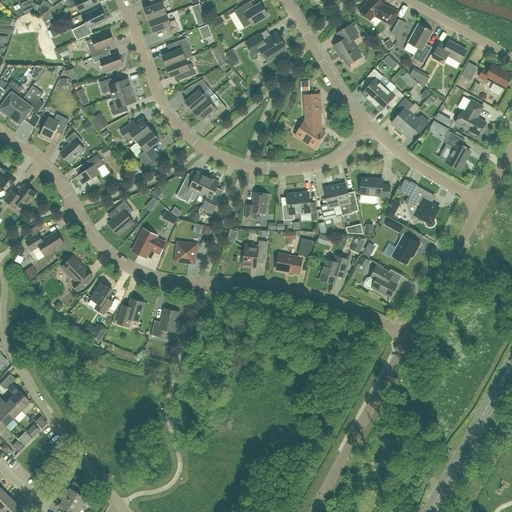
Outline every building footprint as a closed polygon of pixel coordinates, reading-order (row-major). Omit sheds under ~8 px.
[(97,4),(95,0),(65,0),(70,9),(77,6),(80,12),(97,4)] [(149,21),(167,15),(164,7),(170,5),(167,0),(153,0),(155,5),(144,9),(149,21)] [(391,25),(398,13),(374,0),(369,0),(360,10),(362,12),(360,15),(368,19),(369,18),(370,20),(374,16),(391,25)] [(265,11),(265,9),(263,5),(262,5),(261,3),(250,10),(246,4),(234,11),(244,28),(251,24),(252,25),(268,16),(265,11)] [(32,5),(23,9),(26,15),(33,12),(32,5)] [(40,16),(49,10),(42,5),(37,15),(40,16)] [(16,11),(19,18),(25,15),(21,8),(16,11)] [(77,41),(93,34),(90,28),(105,20),(99,9),(82,17),(85,24),(72,30),(77,41)] [(49,10),(40,16),(44,23),(53,18),(49,10)] [(167,15),(149,21),(153,33),(164,29),(167,36),(179,31),(175,20),(169,22),(167,15)] [(398,37),(406,24),(398,19),(391,33),(398,37)] [(222,28),(218,21),(213,24),(216,31),(222,28)] [(423,64),(432,48),(426,44),(432,32),(418,24),(408,43),(418,48),(412,58),(423,64)] [(361,57),(352,41),(358,37),(351,25),(337,33),(342,41),(333,46),(339,54),(340,54),(348,66),(361,57)] [(56,27),(49,30),(53,37),(59,34),(56,27)] [(92,57),(104,53),(102,48),(114,43),(110,31),(92,38),(96,50),(90,52),(92,57)] [(286,48),(277,33),(264,41),(259,35),(246,43),(253,55),(261,51),(267,62),(280,54),(279,53),(286,48)] [(167,67),(185,59),(192,56),(185,39),(171,44),(174,52),(162,56),(167,67)] [(467,51),(449,41),(446,46),(440,43),(432,58),(444,64),(448,56),(460,63),(467,51)] [(218,60),(224,57),(218,46),(213,49),(218,60)] [(58,50),(61,58),(68,55),(64,47),(58,50)] [(233,60),(234,54),(232,50),(225,54),(230,62),(233,60)] [(104,53),(92,57),(94,63),(101,60),(105,72),(123,65),(118,53),(106,58),(104,53)] [(387,56),(382,61),(386,65),(391,60),(387,56)] [(185,59),(167,67),(171,77),(182,73),(184,79),(196,74),(192,64),(188,65),(185,59)] [(471,81),(478,68),(468,63),(461,75),(471,81)] [(511,76),(511,75),(493,65),(489,72),(484,69),(479,77),(485,81),(486,78),(494,83),(490,90),(499,94),(503,87),(505,89),(511,76)] [(417,79),(421,72),(413,68),(409,75),(417,79)] [(371,102),(385,87),(379,82),(383,77),(374,69),(365,79),(371,84),(362,94),(371,102)] [(421,72),(417,79),(416,80),(425,85),(430,77),(421,72)] [(113,97),(132,90),(128,79),(118,82),(116,77),(99,83),(103,94),(111,91),(113,97)] [(412,79),(407,84),(411,88),(416,83),(412,79)] [(7,114),(10,117),(24,97),(18,93),(23,88),(12,80),(4,91),(10,95),(0,108),(0,109),(0,110),(1,110),(0,110),(0,112),(5,116),(7,114)] [(193,112),(208,99),(203,94),(210,88),(202,80),(190,87),(195,93),(185,102),(193,112)] [(301,91),(309,91),(309,81),(301,82),(301,91)] [(461,85),(457,90),(462,96),(467,91),(461,85)] [(385,87),(371,102),(381,111),(390,101),(395,106),(404,96),(395,88),(391,93),(385,87)] [(83,89),(77,92),(84,105),(89,103),(83,89)] [(426,99),(431,93),(426,89),(421,95),(426,99)] [(132,90),(113,97),(115,103),(110,106),(113,116),(128,111),(126,105),(136,102),(132,90)] [(214,94),(208,99),(193,112),(201,121),(210,114),(215,119),(227,108),(219,99),(214,94)] [(433,103),(438,98),(433,94),(425,102),(429,105),(432,102),(433,103)] [(321,124),(320,113),(321,113),(320,95),(304,96),(306,122),(304,121),(295,136),(316,149),(325,133),(318,129),(321,124)] [(30,102),(24,97),(10,117),(13,119),(12,121),(18,125),(19,124),(20,125),(21,124),(31,110),(36,114),(44,103),(34,96),(30,102)] [(400,130),(413,115),(408,111),(413,105),(405,98),(394,111),(398,115),(391,123),(400,130)] [(477,118),(483,107),(471,100),(465,111),(463,110),(456,124),(479,136),(486,123),(477,118)] [(98,115),(91,119),(98,131),(105,126),(98,115)] [(413,115),(400,130),(408,138),(415,130),(419,134),(429,122),(421,115),(418,119),(413,115)] [(48,117),(39,136),(51,142),(57,129),(63,132),(69,120),(62,117),(60,123),(48,117)] [(89,120),(84,123),(90,133),(95,129),(89,120)] [(433,121),(429,128),(444,136),(448,129),(433,121)] [(132,136),(137,142),(152,131),(151,131),(144,122),(137,127),(133,122),(131,124),(120,131),(127,140),(132,136)] [(104,139),(110,135),(105,128),(99,132),(104,139)] [(152,131),(137,142),(137,143),(138,142),(141,146),(138,149),(142,154),(139,156),(146,166),(156,158),(149,149),(160,141),(152,131)] [(70,163),(84,150),(79,144),(83,141),(74,132),(66,140),(70,144),(60,153),(70,163)] [(467,158),(470,152),(461,147),(465,140),(451,132),(445,143),(454,148),(445,163),(459,171),(466,158),(467,158)] [(105,157),(111,153),(107,147),(101,151),(105,157)] [(91,187),(100,181),(97,176),(100,174),(97,169),(104,164),(98,154),(85,163),(88,169),(77,176),(83,185),(88,182),(91,187)] [(0,188),(2,190),(13,176),(0,166),(0,188)] [(200,195),(208,177),(197,172),(192,182),(186,179),(177,197),(188,202),(193,192),(200,195)] [(208,177),(200,195),(206,199),(202,209),(213,214),(221,196),(214,193),(219,183),(208,177)] [(374,179),(362,178),(360,194),(380,196),(380,198),(389,198),(390,186),(382,185),(382,179),(374,179)] [(348,193),(346,183),(335,186),(340,206),(342,214),(347,212),(348,214),(359,211),(354,192),(348,193)] [(23,209),(36,194),(25,185),(17,195),(12,191),(5,200),(15,208),(18,205),(23,209)] [(336,215),(334,207),(340,206),(335,186),(324,189),(327,199),(326,199),(330,216),(336,215)] [(432,194),(417,186),(408,202),(419,208),(415,215),(416,216),(418,220),(422,222),(425,221),(425,224),(427,226),(429,227),(432,227),(434,226),(435,224),(435,221),(434,219),(433,219),(439,208),(428,202),(432,194)] [(156,188),(152,193),(156,197),(161,192),(156,188)] [(298,193),(300,214),(311,213),(311,220),(318,220),(316,202),(310,203),(309,192),(298,193)] [(254,219),(259,219),(260,214),(265,214),(267,194),(254,193),(253,206),(247,205),(245,218),(254,219)] [(293,214),(300,214),(298,193),(287,195),(288,205),(282,206),(283,221),(290,220),(294,220),(293,214)] [(159,202),(154,197),(148,203),(153,208),(159,202)] [(393,199),(389,207),(385,214),(392,218),(394,215),(400,203),(393,199)] [(118,236),(134,223),(127,215),(133,211),(125,201),(115,209),(120,214),(109,224),(118,236)] [(189,219),(196,222),(198,217),(192,214),(189,219)] [(171,215),(168,221),(174,224),(178,218),(171,215)] [(336,233),(332,218),(324,220),(326,232),(336,233)] [(400,233),(403,226),(388,218),(384,224),(400,233)] [(43,228),(40,223),(29,230),(33,235),(43,228)] [(361,224),(346,227),(347,233),(363,234),(361,224)] [(373,234),(373,225),(365,224),(364,233),(373,234)] [(160,254),(165,243),(156,238),(157,236),(144,230),(134,249),(147,256),(150,249),(160,254)] [(64,245),(56,232),(42,241),(38,234),(26,241),(32,251),(39,247),(45,256),(64,245)] [(320,234),(317,242),(323,244),(325,236),(320,234)] [(416,251),(420,244),(404,235),(392,256),(407,264),(414,251),(416,251)] [(358,254),(365,241),(356,237),(349,250),(358,254)] [(205,255),(209,241),(203,239),(201,246),(197,246),(197,244),(177,242),(175,262),(195,264),(196,251),(199,251),(199,253),(205,255)] [(309,258),(313,241),(302,239),(298,255),(298,257),(279,254),(276,270),(299,274),(302,258),(303,256),(309,258)] [(267,242),(267,241),(259,241),(258,246),(246,245),(245,253),(243,253),(241,267),(256,268),(258,254),(265,255),(267,242)] [(370,257),(373,253),(367,249),(364,254),(370,257)] [(334,284),(337,276),(343,278),(345,274),(349,260),(336,256),(334,262),(326,260),(320,280),(334,284)] [(366,268),(370,261),(362,256),(358,264),(366,268)] [(78,290),(93,276),(75,258),(71,258),(62,268),(76,282),(73,285),(78,290)] [(397,285),(389,280),(392,274),(389,273),(376,266),(370,277),(366,278),(363,284),(364,287),(371,290),(372,288),(390,298),(397,285)] [(30,267),(23,272),(29,280),(36,275),(30,267)] [(104,315),(110,305),(112,302),(107,298),(113,290),(102,283),(91,299),(98,304),(95,309),(104,315)] [(131,299),(129,306),(123,305),(122,309),(117,324),(129,327),(131,320),(138,322),(144,303),(131,299)] [(175,333),(179,312),(165,309),(161,322),(155,321),(151,335),(161,338),(163,330),(175,333)] [(96,328),(91,335),(101,340),(107,330),(98,324),(96,328)] [(9,399),(20,410),(29,402),(10,384),(6,388),(13,395),(9,399)] [(20,410),(9,399),(5,403),(0,397),(0,406),(12,419),(20,410)] [(0,422),(4,427),(12,419),(0,406),(0,422)] [(41,429),(47,424),(42,419),(36,424),(41,429)] [(32,438),(39,431),(33,424),(25,431),(32,438)] [(17,451),(21,447),(17,443),(13,447),(17,451)] [(70,488),(65,497),(81,507),(86,510),(91,501),(89,500),(93,493),(82,486),(78,493),(70,488)] [(0,511),(1,511),(13,501),(4,493),(0,497),(0,511)] [(59,506),(68,511),(67,511),(78,511),(81,507),(65,497),(59,506)] [(13,501),(1,511),(18,511),(21,510),(13,501)]
